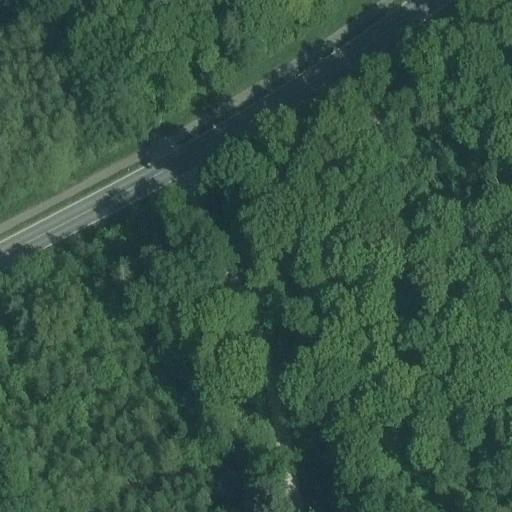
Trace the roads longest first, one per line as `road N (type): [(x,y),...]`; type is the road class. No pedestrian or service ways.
road 1 (secondary): [(0,254),(404,30),(440,0)]
road 2 (track): [(175,161),(260,343),(299,511)]
